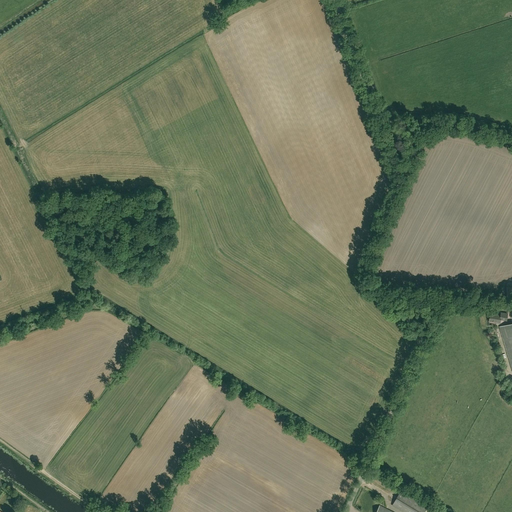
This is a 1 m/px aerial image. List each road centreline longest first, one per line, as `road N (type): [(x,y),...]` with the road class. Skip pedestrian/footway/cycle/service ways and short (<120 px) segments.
road 1 (unclassified): [(347,511),(423,341),(365,274),(401,185)]
road 2 (residential): [(381,123),(336,0)]
